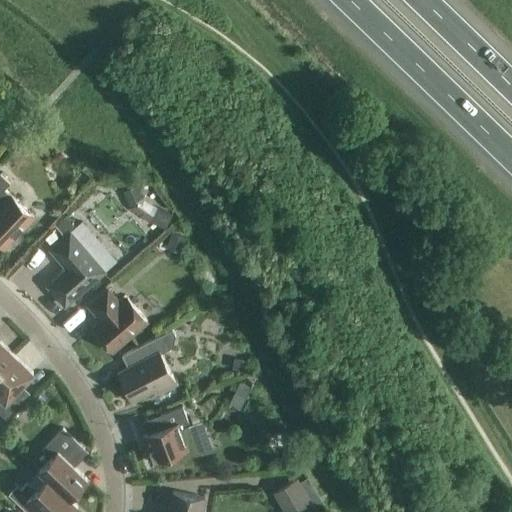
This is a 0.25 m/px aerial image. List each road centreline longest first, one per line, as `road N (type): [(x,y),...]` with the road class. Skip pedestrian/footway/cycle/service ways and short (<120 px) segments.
road 1 (residential): [(115,511),(109,447),(88,395),(0,299)]
road 2 (motorway): [(351,0),(511,155)]
road 3 (motorway): [(511,84),(424,0)]
